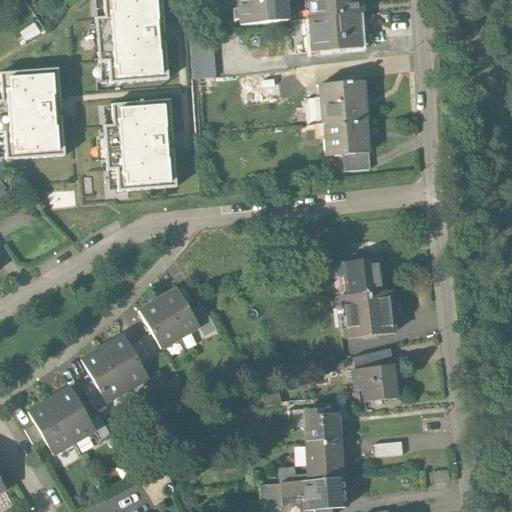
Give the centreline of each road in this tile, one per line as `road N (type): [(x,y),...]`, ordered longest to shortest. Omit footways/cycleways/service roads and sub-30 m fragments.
road 1 (unclassified): [(479,511),(430,199)]
road 2 (residential): [(0,402),(86,345),(186,241),(189,223)]
road 3 (residential): [(189,223),(430,199)]
road 4 (unclassified): [(430,199),(422,0)]
road 5 (residential): [(28,293),(156,226),(189,223)]
